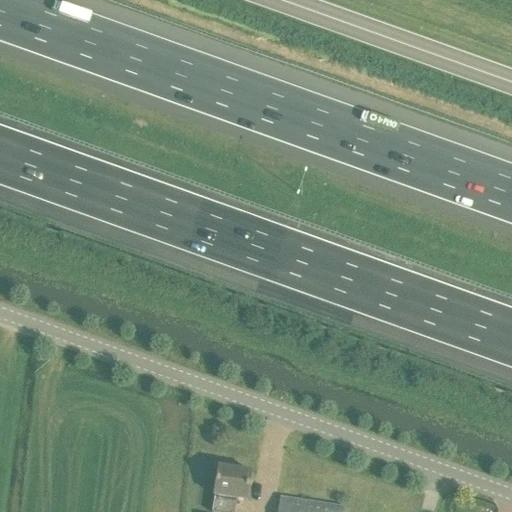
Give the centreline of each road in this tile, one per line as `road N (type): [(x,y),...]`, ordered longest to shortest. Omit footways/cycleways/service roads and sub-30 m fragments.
road 1 (motorway): [(0,154),(511,337)]
road 2 (motorway): [(511,194),(0,12)]
road 3 (unclassified): [(511,498),(0,318)]
road 4 (primary): [(275,0),(511,84)]
